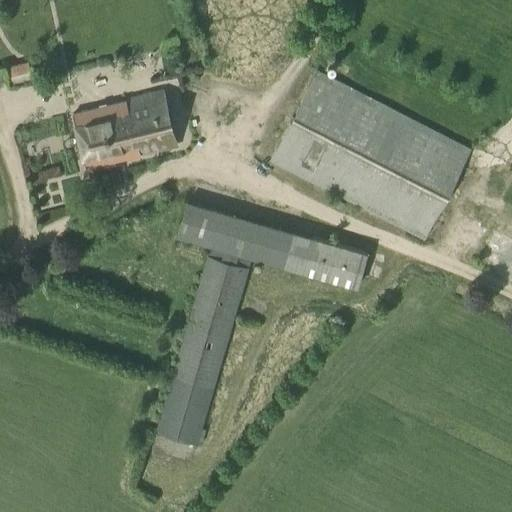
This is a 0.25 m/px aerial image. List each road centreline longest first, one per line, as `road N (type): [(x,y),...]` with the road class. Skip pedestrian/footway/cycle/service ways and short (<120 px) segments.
road 1 (track): [(0,267),(146,174),(233,172),(511,296)]
road 2 (track): [(331,0),(283,95),(253,181)]
road 3 (track): [(35,239),(0,113)]
